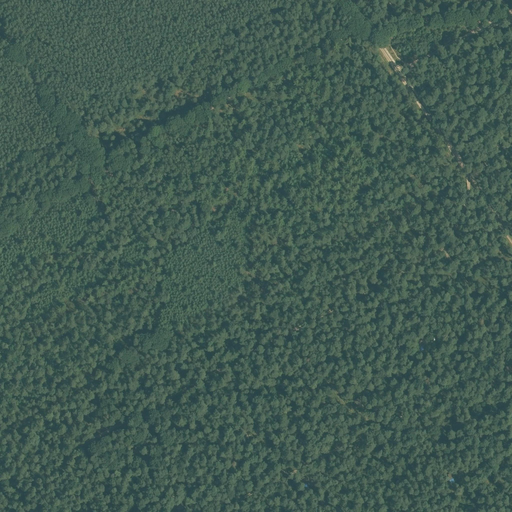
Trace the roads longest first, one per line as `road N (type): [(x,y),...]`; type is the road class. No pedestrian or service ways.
road 1 (track): [(0,430),(470,178),(449,245),(0,491)]
road 2 (track): [(0,336),(178,246),(271,173),(321,158),(420,105)]
road 3 (track): [(213,511),(511,350)]
road 4 (track): [(97,171),(366,26)]
road 5 (track): [(511,239),(396,71)]
road 6 (track): [(0,24),(97,171)]
road 7 (track): [(217,370),(309,511)]
road 8 (unknown): [(396,71),(511,14)]
road 9 (track): [(291,329),(359,433)]
road 10 (track): [(371,286),(437,390)]
